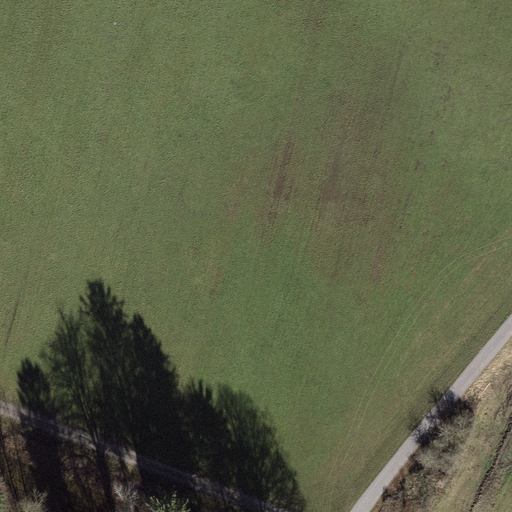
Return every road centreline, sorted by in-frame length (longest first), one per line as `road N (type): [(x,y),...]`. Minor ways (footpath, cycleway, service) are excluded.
road 1 (track): [(0,404),(279,511)]
road 2 (track): [(363,511),(511,324)]
